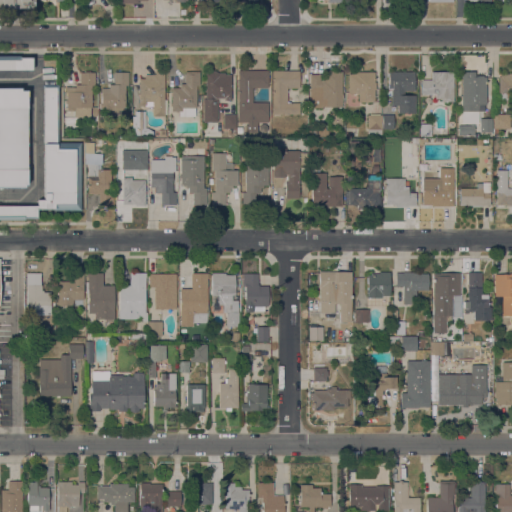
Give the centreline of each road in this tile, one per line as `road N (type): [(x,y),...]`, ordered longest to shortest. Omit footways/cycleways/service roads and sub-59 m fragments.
road 1 (residential): [(511,443),(0,445)]
road 2 (residential): [(0,240),(511,238)]
road 3 (tertiary): [(288,34),(0,36)]
road 4 (tertiary): [(511,34),(288,34)]
road 5 (residential): [(289,444),(288,239)]
